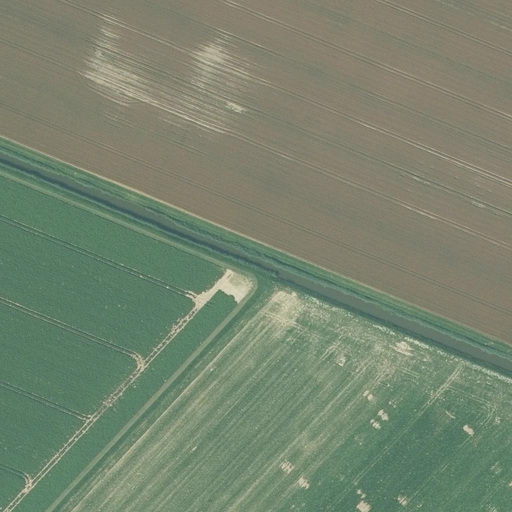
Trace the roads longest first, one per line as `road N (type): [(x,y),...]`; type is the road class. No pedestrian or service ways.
road 1 (track): [(0,173),(511,386)]
road 2 (track): [(511,351),(0,139)]
